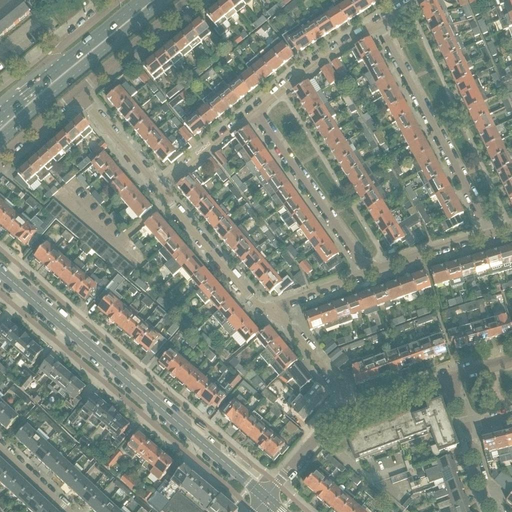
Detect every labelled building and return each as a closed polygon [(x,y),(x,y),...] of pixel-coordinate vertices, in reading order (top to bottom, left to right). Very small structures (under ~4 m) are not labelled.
[(0,0),(0,37),(29,14),(20,2),(21,0),(0,0)] [(240,0),(226,0),(225,1),(236,14),(245,6),(240,0)] [(289,0),(281,0),(276,6),(279,10),(290,1),(289,0)] [(347,0),(336,0),(332,3),(336,9),(345,23),(357,15),(348,1),(347,0)] [(363,0),(350,0),(348,1),(357,15),(369,8),(363,0)] [(421,7),(420,7),(421,8),(426,21),(441,14),(447,11),(441,0),(438,0),(435,1),(435,0),(434,0),(435,1),(421,8),(421,7)] [(511,0),(490,0),(494,9),(500,7),(511,2),(511,0)] [(225,1),(216,8),(227,21),(236,14),(225,1)] [(511,2),(500,7),(494,9),(499,20),(511,15),(511,2)] [(292,5),(286,9),(289,13),(295,8),(292,5)] [(279,10),(276,6),(270,11),(274,15),(279,10)] [(227,21),(216,8),(205,17),(206,17),(207,17),(217,29),(214,31),(219,37),(227,31),(222,25),(227,21)] [(336,9),(325,17),(333,30),(345,23),(336,9)] [(309,19),(310,19),(322,38),(333,30),(325,17),(321,11),(309,19)] [(426,21),(432,33),(447,27),(441,14),(426,21)] [(511,15),(499,20),(503,32),(509,29),(511,28),(511,15)] [(263,17),(257,21),(261,26),(266,21),(263,17)] [(310,19),(298,26),(310,45),(322,38),(310,19)] [(200,21),(190,30),(201,43),(207,38),(214,47),(220,42),(211,31),(209,33),(205,28),(206,27),(202,21),(200,22),(200,21)] [(257,21),(252,25),(256,30),(261,26),(257,21)] [(468,25),(471,31),(476,28),(474,22),(468,25)] [(432,33),(438,46),(453,39),(458,37),(452,24),(447,27),(432,33)] [(261,30),(264,34),(270,29),(266,25),(261,30)] [(291,31),(282,37),(291,51),(295,48),(297,53),(296,53),(297,54),(298,53),(310,45),(298,26),(291,31)] [(480,27),(479,28),(482,34),(487,32),(485,26),(481,27),(480,27)] [(476,28),(471,31),(474,37),(479,35),(476,28)] [(190,30),(181,37),(191,50),(201,43),(190,30)] [(244,32),(239,37),(242,41),(248,37),(244,32)] [(181,37),(171,45),(182,58),(191,50),(181,37)] [(239,37),(232,42),(236,47),(242,41),(239,37)] [(278,39),(267,48),(271,53),(281,65),(292,57),(293,56),(293,55),(292,56),(286,49),(282,44),(278,39)] [(355,48),(351,51),(357,63),(362,61),(376,53),(370,40),(369,39),(369,40),(369,41),(356,48),(355,47),(355,48)] [(438,46),(444,59),(459,52),(453,39),(438,46)] [(245,43),(240,47),(243,51),(248,47),(245,43)] [(171,45),(162,52),(173,66),(182,58),(171,45)] [(494,48),(489,50),(492,57),(497,55),(494,48)] [(444,59),(450,71),(471,62),(465,49),(459,52),(444,59)] [(162,52),(153,60),(163,73),(173,66),(162,52)] [(271,53),(260,62),(271,74),(281,65),(271,53)] [(362,61),(369,73),(383,65),(376,53),(362,61)] [(256,57),(245,66),(249,71),(260,83),(271,74),(260,62),(256,57)] [(212,58),(207,62),(211,66),(216,62),(212,58)] [(163,73),(153,60),(142,68),(143,69),(144,68),(153,80),(153,81),(163,73)] [(337,60),(332,64),(335,70),(341,66),(337,60)] [(223,61),(218,65),(221,69),(226,65),(223,61)] [(450,71),(456,84),(470,77),(467,70),(473,67),(471,62),(450,71)] [(369,74),(364,76),(370,88),(390,78),(383,65),(369,73),(369,74)] [(201,67),(194,73),(198,77),(205,71),(201,67)] [(141,70),(136,75),(144,84),(149,80),(141,70)] [(332,70),(323,76),(330,86),(334,83),(338,80),(332,70)] [(249,71),(239,80),(249,92),(260,83),(249,71)] [(198,77),(194,73),(188,77),(192,82),(198,77)] [(206,74),(201,78),(205,83),(210,79),(206,74)] [(346,77),(341,80),(345,87),(350,84),(346,77)] [(470,77),(456,84),(462,97),(476,90),(481,88),(477,80),(473,83),(470,77)] [(201,78),(196,83),(199,87),(205,83),(201,78)] [(379,91),(382,98),(396,90),(390,78),(370,88),(368,89),(372,95),(379,91)] [(239,80),(228,89),(238,101),(249,92),(239,80)] [(338,80),(334,83),(338,91),(343,89),(338,80)] [(150,81),(146,84),(150,89),(154,94),(158,90),(154,86),(150,81)] [(293,91),(301,104),(315,95),(307,82),(306,83),(307,84),(294,91),(293,91)] [(107,98),(117,110),(129,99),(125,94),(130,89),(126,83),(120,88),(119,88),(118,88),(119,89),(108,99),(107,98)] [(223,83),(212,92),(213,93),(217,98),(227,110),(238,101),(228,89),(223,83)] [(181,84),(175,88),(179,93),(184,88),(181,84)] [(175,88),(166,96),(169,100),(179,93),(175,88)] [(349,91),(353,98),(357,95),(354,88),(349,91)] [(476,90),(462,97),(468,110),(482,103),(487,101),(481,88),(476,90)] [(382,98),(389,110),(403,102),(396,90),(382,98)] [(184,92),(179,96),(182,100),(188,96),(184,92)] [(315,95),(301,104),(309,116),(322,107),(328,103),(321,92),(315,95)] [(159,93),(155,96),(162,104),(165,102),(166,101),(159,93)] [(213,93),(202,102),(206,106),(216,119),(227,110),(217,98),(213,93)] [(346,94),(342,97),(343,98),(348,108),(352,105),(347,96),(347,95),(346,94)] [(179,96),(168,105),(172,110),(183,101),(182,100),(179,96)] [(117,110),(126,121),(138,110),(129,99),(117,110)] [(389,110),(395,122),(410,115),(403,102),(389,110)] [(309,116),(316,128),(330,119),(336,115),(328,103),(322,107),(309,116)] [(468,110),(473,122),(488,116),(482,103),(468,110)] [(164,106),(160,109),(161,109),(165,114),(169,111),(164,106)] [(206,106),(195,115),(205,128),(216,119),(206,106)] [(126,121),(135,131),(148,121),(138,110),(126,121)] [(186,116),(180,120),(184,124),(183,125),(184,126),(184,125),(188,129),(194,137),(193,137),(193,138),(194,137),(205,128),(195,115),(189,120),(186,116)] [(395,122),(402,135),(416,127),(410,115),(395,122)] [(473,122),(479,135),(494,128),(488,116),(473,122)] [(359,117),(355,120),(362,132),(366,129),(359,117)] [(82,118),(72,127),(83,140),(93,131),(92,130),(92,131),(81,119),(82,119),(82,118)] [(175,118),(171,122),(176,128),(181,125),(175,118)] [(316,128),(323,140),(337,131),(330,119),(316,128)] [(135,131),(144,142),(157,131),(148,121),(135,131)] [(181,125),(176,128),(179,132),(178,133),(186,143),(192,138),(181,125)] [(494,128),(479,135),(485,148),(500,141),(497,134),(503,131),(501,125),(494,128)] [(72,127),(63,135),(74,148),(83,140),(72,127)] [(402,135),(409,147),(423,139),(416,127),(402,135)] [(237,155),(243,151),(256,141),(248,129),(247,129),(248,130),(235,139),(235,138),(234,138),(239,145),(235,149),(234,151),(237,155)] [(157,131),(144,142),(154,153),(166,142),(157,131)] [(323,140),(331,151),(344,143),(337,131),(323,140)] [(380,131),(373,134),(380,146),(385,144),(386,143),(383,138),(384,138),(380,131)] [(63,135),(54,143),(65,156),(74,148),(63,135)] [(172,137),(154,153),(163,164),(164,164),(163,163),(174,153),(175,154),(176,153),(170,147),(176,142),(172,137)] [(409,147),(415,159),(430,152),(423,139),(409,147)] [(331,151),(338,163),(352,155),(356,152),(349,140),(344,143),(331,151)] [(243,151),(239,154),(247,165),(251,162),(265,153),(256,141),(243,151)] [(485,148),(491,160),(506,154),(500,141),(485,148)] [(54,143),(45,151),(56,164),(65,156),(54,143)] [(94,152),(92,154),(96,158),(98,157),(98,156),(107,148),(102,143),(93,151),(94,152)] [(45,151),(36,159),(47,172),(56,164),(45,151)] [(352,155),(338,163),(346,175),(364,164),(356,152),(352,155)] [(417,174),(422,172),(436,164),(430,152),(415,159),(410,162),(417,174)] [(219,153),(214,157),(221,167),(225,163),(226,162),(219,153)] [(251,162),(256,168),(251,171),(250,174),(253,178),(255,177),(259,173),(273,164),(265,153),(251,162)] [(491,160),(497,173),(511,166),(506,154),(491,160)] [(92,165),(102,177),(114,166),(104,155),(103,155),(104,156),(93,165),(93,164),(92,165)] [(84,161),(82,162),(82,163),(83,163),(86,167),(91,162),(87,158),(84,161)] [(36,159),(27,167),(38,180),(41,183),(50,175),(47,172),(36,159)] [(211,159),(206,164),(213,173),(215,172),(219,169),(211,159)] [(82,162),(77,167),(81,171),(86,167),(83,163),(82,163),(82,162)] [(225,163),(221,167),(226,172),(230,169),(225,163)] [(346,175),(353,187),(373,175),(365,163),(364,164),(346,175)] [(396,163),(391,165),(394,171),(395,170),(396,170),(399,168),(396,163)] [(259,173),(255,177),(263,188),(268,185),(281,175),(273,164),(259,173)] [(422,172),(417,174),(423,187),(443,176),(436,164),(422,172)] [(102,177),(111,188),(123,177),(114,166),(102,177)] [(497,173),(503,186),(511,181),(511,166),(497,173)] [(38,180),(27,167),(17,176),(17,177),(18,176),(29,188),(28,188),(28,189),(38,180)] [(395,170),(394,171),(396,174),(398,177),(402,174),(399,168),(396,170),(395,170)] [(219,169),(215,172),(223,183),(227,179),(219,169)] [(230,169),(226,172),(230,177),(234,174),(230,169)] [(72,171),(67,176),(71,180),(75,177),(76,176),(74,173),(73,172),(72,172),(72,171)] [(187,199),(199,188),(204,184),(194,173),(190,177),(189,177),(189,178),(178,187),(177,187),(187,199)] [(268,185),(263,188),(271,199),(289,187),(281,175),(268,185)] [(353,187),(360,199),(380,187),(373,175),(353,187)] [(67,176),(62,180),(62,181),(66,184),(71,180),(67,176)] [(81,176),(76,179),(81,184),(85,181),(81,176)] [(423,187),(430,199),(435,196),(449,188),(443,176),(423,187)] [(111,188),(120,198),(133,188),(123,177),(111,188)] [(394,178),(390,181),(393,187),(397,185),(398,184),(394,178)] [(238,180),(234,183),(238,189),(239,188),(240,187),(242,186),(243,185),(238,180)] [(511,181),(503,186),(509,198),(511,196),(511,181)] [(7,188),(12,192),(16,189),(10,184),(7,188)] [(239,188),(238,189),(242,194),(243,194),(247,190),(243,185),(242,186),(240,187),(239,188)] [(54,187),(49,192),(53,196),(58,192),(54,187)] [(289,187),(271,199),(279,211),(284,207),(297,198),(289,187)] [(380,187),(360,199),(368,211),(381,202),(387,199),(380,187)] [(120,198),(129,208),(141,198),(133,188),(120,198)] [(187,199),(196,209),(208,199),(199,188),(187,199)] [(435,196),(442,209),(456,201),(449,188),(435,196)] [(16,189),(12,192),(18,197),(21,193),(16,189)] [(49,192),(44,196),(48,201),(53,196),(49,192)] [(95,192),(91,195),(96,201),(100,197),(95,192)] [(237,192),(233,196),(238,201),(242,198),(237,192)] [(413,192),(408,195),(411,201),(412,201),(416,198),(413,192)] [(100,197),(96,201),(100,206),(104,202),(100,197)] [(405,197),(401,199),(404,205),(409,202),(405,197)] [(141,198),(129,208),(139,220),(140,220),(139,219),(150,209),(151,210),(141,198)] [(288,213),(280,218),(284,224),(292,219),(305,209),(297,198),(284,207),(288,213)] [(196,209),(205,220),(217,209),(208,199),(196,209)] [(34,201),(29,206),(33,210),(38,205),(34,201)] [(53,201),(45,211),(50,215),(59,205),(54,201),(53,201)] [(252,204),(256,210),(260,207),(256,201),(252,204)] [(456,201),(442,209),(448,220),(441,224),(446,232),(463,223),(463,222),(462,223),(458,216),(462,214),(463,214),(456,201)] [(368,211),(375,223),(389,214),(381,202),(368,211)] [(409,202),(404,205),(407,211),(412,208),(409,202)] [(0,223),(11,211),(2,204),(0,206),(0,223)] [(59,205),(50,215),(51,216),(55,219),(64,209),(59,205)] [(205,220),(214,230),(227,220),(231,216),(222,205),(217,209),(205,220)] [(260,207),(256,210),(260,215),(264,212),(260,207)] [(64,209),(55,219),(56,220),(60,224),(69,214),(64,209)] [(292,219),(284,224),(288,229),(296,224),(300,230),(313,221),(305,209),(292,219)] [(7,230),(8,231),(19,219),(11,211),(0,223),(0,224),(2,227),(1,228),(6,232),(7,230)] [(389,214),(375,223),(383,235),(396,226),(400,224),(401,221),(399,218),(396,217),(393,212),(389,214)] [(109,216),(109,217),(114,222),(118,218),(113,213),(109,216)] [(19,219),(8,231),(11,234),(10,235),(14,239),(15,238),(16,238),(29,223),(31,221),(23,214),(19,218),(19,219)] [(69,214),(60,224),(65,228),(74,218),(69,214)] [(254,214),(250,217),(255,223),(259,220),(258,218),(254,214)] [(411,217),(414,223),(419,220),(416,215),(411,217)] [(55,219),(51,216),(43,224),(48,229),(56,220),(55,219)] [(144,226),(155,238),(167,227),(157,216),(156,216),(157,217),(146,226),(145,226),(144,226)] [(16,238),(16,239),(25,246),(36,233),(43,225),(37,220),(38,220),(35,217),(35,218),(31,221),(29,223),(16,238)] [(427,217),(422,219),(426,225),(430,223),(427,217)] [(74,218),(65,228),(70,232),(79,222),(74,218)] [(118,218),(114,222),(118,227),(122,223),(118,218)] [(214,230),(223,241),(236,230),(227,220),(214,230)] [(300,230),(308,241),(321,232),(313,221),(300,230)] [(79,222),(70,232),(75,237),(84,227),(79,222)] [(43,225),(36,233),(41,237),(48,229),(43,224),(43,225)] [(269,227),(273,232),(274,231),(277,229),(273,224),(269,227)] [(223,241),(233,251),(245,241),(249,237),(250,236),(240,226),(236,230),(223,241)] [(396,226),(383,235),(391,248),(391,247),(391,246),(403,239),(404,239),(396,226)] [(84,227),(75,237),(80,241),(89,231),(84,227)] [(155,238),(164,248),(176,238),(167,227),(155,238)] [(273,232),(277,238),(278,237),(279,236),(281,235),(277,229),(274,231),(273,232)] [(61,237),(65,240),(70,235),(66,231),(61,237)] [(89,231),(80,241),(84,244),(86,245),(94,235),(89,231)] [(268,232),(264,235),(268,240),(270,239),(271,238),(272,237),(272,236),(268,231),(268,232)] [(308,241),(316,253),(330,243),(321,232),(308,241)] [(70,235),(65,240),(68,243),(73,238),(70,235)] [(94,235),(86,245),(88,247),(91,250),(99,240),(94,235)] [(245,241),(233,251),(242,262),(254,251),(258,248),(249,237),(245,241)] [(268,240),(272,245),(275,250),(280,246),(276,242),(272,237),(271,238),(270,239),(268,240)] [(164,248),(159,253),(168,263),(173,259),(174,257),(185,248),(176,238),(164,248)] [(99,240),(91,250),(92,251),(96,254),(104,244),(99,240)] [(135,246),(139,251),(143,248),(143,247),(142,246),(139,242),(135,246)] [(341,264),(342,263),(336,256),(337,255),(338,256),(330,243),(316,253),(324,264),(323,265),(328,273),(329,272),(328,272),(340,263),(341,264)] [(41,262),(44,264),(55,251),(46,244),(35,257),(37,258),(36,260),(40,263),(41,262)] [(84,244),(79,250),(83,253),(88,247),(86,245),(84,244)] [(104,244),(96,254),(101,258),(109,249),(104,244)] [(290,246),(286,249),(290,255),(294,251),(290,246)] [(88,247),(83,253),(87,256),(92,251),(91,250),(88,247)] [(511,248),(511,247),(498,250),(505,272),(511,269),(511,248)] [(168,263),(164,266),(173,277),(182,269),(194,259),(185,248),(174,257),(173,259),(168,263)] [(242,262),(251,272),(263,262),(258,256),(262,253),(258,248),(254,251),(242,262)] [(109,249),(101,258),(102,259),(106,263),(114,253),(109,249)] [(498,250),(484,255),(491,276),(505,272),(498,250)] [(51,270),(52,271),(63,258),(55,251),(44,264),(47,267),(46,268),(50,272),(51,270)] [(294,251),(290,255),(294,260),(295,260),(299,257),(294,251)] [(114,253),(106,263),(111,267),(119,257),(114,253)] [(484,255),(471,259),(475,273),(476,274),(477,279),(477,280),(491,276),(489,270),(484,255)] [(119,257),(111,267),(116,272),(125,262),(119,257)] [(60,278),(72,265),(63,258),(52,271),(55,274),(54,275),(58,279),(60,278)] [(289,258),(285,261),(290,268),(294,264),(289,258)] [(182,269),(191,280),(203,269),(194,259),(182,269)] [(471,259),(458,263),(464,283),(477,279),(471,259)] [(72,265),(60,278),(64,281),(62,282),(67,286),(68,285),(69,286),(80,273),(84,267),(76,260),(72,265)] [(94,265),(98,269),(103,264),(99,260),(94,265)] [(307,275),(312,271),(305,261),(299,266),(307,275)] [(125,262),(116,272),(121,276),(130,266),(125,262)] [(251,272),(260,283),(272,272),(263,262),(251,272)] [(458,263),(444,267),(449,282),(450,288),(464,284),(464,283),(458,263)] [(130,266),(121,276),(126,280),(135,270),(130,266)] [(80,273),(69,286),(72,288),(71,290),(75,293),(76,292),(78,293),(89,280),(83,275),(88,270),(84,267),(80,273)] [(449,282),(444,267),(429,271),(430,272),(430,271),(435,285),(434,286),(434,287),(449,282)] [(191,280),(201,290),(213,280),(203,269),(191,280)] [(272,272),(260,283),(270,294),(270,293),(274,290),(278,295),(278,296),(293,284),(287,277),(281,282),(272,272)] [(425,272),(411,277),(416,293),(431,287),(430,287),(425,273),(425,272)] [(301,288),(308,284),(302,273),(295,276),(301,288)] [(89,280),(78,293),(86,300),(91,295),(93,292),(98,296),(109,283),(104,279),(102,281),(100,282),(93,276),(89,280)] [(99,309),(107,316),(119,303),(122,299),(115,293),(125,281),(118,276),(99,298),(105,302),(99,309)] [(411,277),(398,282),(403,297),(416,293),(411,277)] [(138,280),(135,284),(140,288),(143,284),(138,280)] [(201,290),(196,294),(205,305),(210,301),(222,290),(213,280),(201,290)] [(398,282),(384,287),(390,302),(403,297),(398,282)] [(143,284),(140,288),(145,293),(149,289),(143,284)] [(384,287),(371,292),(377,307),(384,304),(386,310),(392,308),(390,302),(384,287)] [(131,288),(128,291),(134,296),(137,292),(131,288)] [(210,301),(219,312),(231,301),(222,290),(210,301)] [(371,292),(358,296),(363,310),(364,312),(365,317),(378,312),(377,307),(371,292)] [(358,296),(345,301),(351,316),(364,312),(358,296)] [(146,297),(141,302),(145,306),(150,301),(146,297)] [(160,298),(156,302),(161,306),(164,302),(160,298)] [(219,312),(212,317),(222,328),(228,322),(240,311),(231,301),(219,312)] [(332,306),(338,321),(339,326),(353,321),(351,316),(345,301),(332,306)] [(164,302),(161,306),(166,311),(170,307),(164,302)] [(476,302),(464,306),(466,312),(467,313),(479,310),(478,308),(476,302)] [(115,322),(116,323),(127,310),(119,303),(107,316),(110,318),(109,320),(113,323),(115,322)] [(332,306),(319,310),(324,324),(324,326),(326,331),(339,326),(338,321),(332,306)] [(158,308),(155,312),(163,319),(167,315),(158,308)] [(453,309),(442,312),(445,321),(456,317),(453,309)] [(127,310),(116,323),(119,325),(117,327),(122,331),(123,329),(124,330),(136,317),(127,310)] [(324,326),(319,310),(304,316),(305,316),(310,330),(310,331),(324,326)] [(228,322),(222,328),(231,338),(237,333),(249,322),(240,311),(228,322)] [(181,316),(178,321),(182,325),(186,320),(181,316)] [(131,336),(133,337),(144,324),(136,317),(124,330),(127,333),(126,334),(130,338),(131,336)] [(498,318),(494,319),(497,328),(499,327),(501,336),(511,332),(511,329),(510,322),(508,323),(506,317),(498,319),(498,318)] [(494,319),(483,323),(485,331),(487,331),(490,339),(501,336),(499,327),(497,328),(494,319)] [(186,320),(182,325),(188,329),(192,325),(186,320)] [(144,324),(133,337),(136,340),(135,341),(139,345),(140,343),(141,345),(153,330),(154,330),(146,322),(144,324)] [(249,322),(237,333),(247,344),(248,344),(247,343),(258,333),(259,334),(259,333),(249,322)] [(0,343),(2,346),(5,343),(6,342),(7,340),(16,330),(14,328),(15,328),(15,327),(15,326),(14,326),(14,325),(14,324),(13,324),(12,324),(11,324),(10,324),(8,323),(0,332),(0,343)] [(483,323),(471,326),(474,335),(476,334),(479,343),(490,339),(487,331),(485,331),(483,323)] [(174,324),(166,333),(171,337),(179,328),(174,324)] [(471,326),(460,329),(462,338),(464,338),(467,346),(479,343),(476,334),(474,335),(471,326)] [(257,338),(266,350),(279,339),(269,328),(268,328),(269,329),(257,338)] [(462,338),(460,329),(448,333),(451,342),(453,341),(455,350),(467,346),(464,338),(462,338)] [(9,346),(4,352),(9,356),(16,347),(17,348),(26,337),(19,330),(17,330),(16,330),(7,340),(6,342),(5,343),(9,346)] [(153,330),(141,345),(144,347),(143,348),(147,352),(148,350),(150,352),(150,351),(155,355),(167,342),(153,330)] [(203,335),(199,339),(204,343),(207,339),(203,335)] [(442,335),(431,339),(434,347),(431,348),(434,357),(446,353),(443,344),(445,344),(442,335)] [(17,348),(10,357),(14,360),(19,355),(23,358),(34,345),(34,343),(31,340),(26,337),(17,348)] [(190,338),(185,343),(189,347),(194,341),(190,338)] [(329,338),(323,342),(327,347),(332,342),(329,338)] [(207,339),(204,343),(210,348),(213,343),(207,339)] [(268,366),(269,365),(287,350),(279,339),(266,350),(260,355),(268,366)] [(431,339),(420,343),(423,351),(420,352),(423,361),(434,357),(431,348),(434,347),(431,339)] [(322,350),(326,355),(336,347),(332,342),(327,347),(322,350)] [(420,343),(408,347),(411,355),(409,356),(412,365),(423,361),(420,352),(423,351),(420,343)] [(23,358),(21,361),(24,364),(21,368),(24,372),(22,375),(27,379),(31,374),(28,371),(32,366),(33,365),(33,364),(43,353),(41,351),(41,350),(41,349),(41,348),(41,347),(40,347),(39,347),(38,347),(37,347),(34,345),(23,358)] [(408,347),(397,351),(400,359),(397,360),(401,369),(402,368),(403,370),(408,368),(407,366),(412,365),(409,356),(411,355),(408,347)] [(166,368),(168,371),(180,357),(171,350),(160,363),(161,364),(160,366),(164,370),(166,368)] [(208,350),(204,356),(208,359),(213,354),(208,350)] [(279,376),(284,372),(296,362),(297,361),(287,350),(269,365),(279,376)] [(329,358),(333,363),(342,355),(338,350),(329,358)] [(224,351),(220,356),(226,361),(229,357),(230,356),(224,351)] [(397,351),(386,355),(389,364),(386,364),(389,373),(401,369),(397,360),(400,359),(397,351)] [(386,355),(375,359),(378,368),(375,368),(378,377),(389,373),(386,364),(389,364),(386,355)] [(176,377),(178,378),(189,365),(180,357),(168,371),(171,373),(170,375),(175,378),(176,377)] [(44,376),(48,380),(60,365),(55,361),(54,362),(51,359),(41,371),(40,371),(35,377),(31,374),(27,379),(19,388),(24,392),(34,380),(37,384),(44,376)] [(362,359),(350,364),(354,374),(352,375),(356,385),(367,381),(364,373),(366,372),(363,363),(362,359)] [(375,359),(363,363),(366,372),(364,373),(367,381),(378,377),(375,368),(378,368),(375,359)] [(279,376),(277,378),(280,381),(282,382),(285,385),(286,385),(286,384),(292,379),(299,389),(300,398),(301,399),(314,410),(321,401),(322,401),(323,400),(323,399),(327,394),(317,385),(316,386),(310,381),(312,380),(299,364),(298,364),(296,362),(284,372),(279,376)] [(49,379),(48,380),(52,384),(49,387),(54,390),(68,374),(65,371),(66,370),(60,365),(49,379)] [(184,384),(185,385),(197,372),(189,365),(178,378),(180,380),(179,381),(183,385),(184,384)] [(238,365),(235,370),(239,374),(243,369),(238,365)] [(223,366),(219,372),(223,375),(227,370),(223,366)] [(243,369),(239,374),(244,378),(248,373),(243,369)] [(192,391),(194,392),(205,379),(197,372),(185,385),(188,387),(187,389),(191,392),(192,391)] [(54,390),(58,394),(61,391),(65,395),(66,394),(78,380),(72,375),(71,377),(68,374),(54,390)] [(236,375),(227,385),(233,390),(241,380),(236,375)] [(1,377),(0,378),(0,382),(6,387),(9,383),(1,377)] [(257,377),(251,383),(258,389),(264,385),(257,377)] [(271,384),(261,395),(266,399),(273,405),(277,400),(271,395),(282,382),(280,381),(277,378),(271,384)] [(201,398),(202,399),(213,386),(205,379),(194,392),(196,394),(195,396),(200,399),(201,398)] [(66,394),(65,395),(69,398),(66,402),(69,405),(68,408),(72,412),(76,408),(82,400),(79,397),(86,389),(82,385),(83,384),(78,380),(66,394)] [(243,382),(239,386),(246,391),(249,387),(243,382)] [(202,402),(201,402),(207,407),(209,405),(210,406),(213,404),(217,408),(218,408),(224,400),(227,397),(222,393),(224,390),(216,383),(213,386),(202,399),(203,400),(202,402)] [(17,390),(14,394),(21,400),(24,396),(17,390)] [(256,394),(253,398),(258,402),(261,398),(256,394)] [(33,397),(31,399),(37,404),(41,400),(35,395),(33,397)] [(24,396),(21,400),(28,406),(31,402),(24,396)] [(72,416),(67,421),(73,426),(79,418),(86,424),(87,425),(88,422),(104,404),(103,403),(104,403),(104,402),(99,398),(98,398),(98,399),(95,396),(88,405),(84,402),(77,409),(72,416)] [(229,408),(223,415),(232,423),(232,422),(243,410),(243,409),(247,404),(239,396),(234,402),(229,408)] [(314,410),(301,399),(300,398),(299,397),(289,409),(291,411),(291,412),(292,414),(293,413),(303,422),(314,410)] [(266,399),(264,402),(272,409),(274,406),(273,405),(266,399)] [(0,401),(0,415),(1,415),(4,417),(10,411),(0,401)] [(359,461),(358,458),(397,443),(430,431),(436,446),(430,448),(434,458),(448,452),(456,449),(455,444),(456,443),(441,402),(426,407),(427,409),(416,413),(415,411),(350,435),(352,443),(349,445),(356,462),(359,461)] [(44,405),(43,407),(49,411),(52,408),(53,408),(52,408),(52,407),(47,403),(44,405)] [(97,430),(99,427),(113,410),(107,404),(105,405),(104,404),(88,422),(97,430)] [(272,409),(270,412),(278,419),(282,413),(274,406),(272,409)] [(104,429),(109,433),(121,419),(120,418),(121,417),(113,410),(99,427),(103,431),(104,429)] [(239,428),(240,429),(251,416),(243,410),(232,422),(235,425),(234,426),(238,430),(239,428)] [(1,415),(0,415),(0,424),(7,430),(18,418),(10,411),(4,417),(1,415)] [(41,413),(38,416),(46,423),(49,420),(41,413)] [(247,435),(249,436),(260,423),(262,420),(254,413),(251,416),(240,429),(243,432),(242,433),(245,436),(247,435)] [(281,421),(286,426),(289,422),(284,418),(281,421)] [(121,419),(109,433),(113,436),(112,438),(116,441),(112,446),(117,450),(127,438),(123,435),(130,426),(127,423),(127,421),(124,419),(122,419),(121,419)] [(49,420),(46,423),(52,429),(55,426),(49,420)] [(260,423),(249,436),(251,439),(250,440),(255,444),(256,443),(257,444),(268,431),(271,427),(262,420),(260,423)] [(286,426),(283,429),(284,430),(286,428),(294,434),(294,435),(298,430),(289,422),(286,426)] [(16,438),(27,449),(32,443),(30,440),(35,434),(27,426),(16,438)] [(264,450),(265,451),(276,438),(268,431),(257,444),(260,446),(259,447),(263,451),(264,450)] [(62,433),(59,436),(66,443),(70,440),(62,433)] [(27,449),(35,456),(46,444),(35,434),(30,440),(32,443),(27,449)] [(126,450),(123,453),(132,460),(136,455),(148,442),(144,438),(145,437),(141,434),(140,435),(139,434),(133,442),(128,448),(126,450)] [(506,434),(493,437),(499,457),(511,454),(506,434)] [(83,437),(78,443),(82,447),(87,441),(83,437)] [(493,437),(481,440),(487,463),(493,462),(492,459),(499,457),(493,437)] [(276,438),(265,451),(268,453),(267,455),(274,461),(280,454),(282,456),(283,455),(289,448),(285,445),(277,438),(276,438)] [(70,440),(66,443),(72,449),(75,445),(70,440)] [(87,441),(82,447),(86,450),(91,444),(87,441)] [(139,462),(143,465),(157,449),(153,446),(154,445),(150,441),(149,442),(148,442),(136,455),(141,459),(139,462)] [(35,456),(42,463),(48,458),(51,460),(56,454),(46,444),(35,456)] [(80,446),(77,449),(83,456),(87,452),(80,446)] [(150,474),(155,469),(165,456),(164,456),(165,454),(161,451),(160,452),(157,449),(143,465),(142,466),(151,473),(150,474)] [(87,452),(83,456),(90,463),(94,459),(87,452)] [(117,452),(105,467),(110,471),(122,456),(117,452)] [(42,463),(53,473),(64,461),(56,454),(51,460),(48,458),(42,463)] [(155,469),(150,474),(159,482),(174,464),(173,463),(174,462),(170,458),(169,460),(165,456),(155,469)] [(328,456),(325,460),(336,469),(339,465),(328,456)] [(439,467),(425,472),(427,478),(456,468),(453,462),(451,463),(449,457),(440,461),(437,462),(439,467)] [(53,473),(63,483),(69,477),(66,475),(72,468),(64,461),(53,473)] [(2,462),(0,464),(0,482),(11,471),(2,462)] [(339,465),(336,469),(342,473),(345,470),(339,465)] [(100,467),(97,470),(104,476),(107,473),(100,467)] [(63,483),(71,490),(83,478),(72,468),(66,475),(69,477),(63,483)] [(168,487),(177,495),(193,476),(184,468),(168,487)] [(304,484),(315,493),(326,480),(329,476),(321,468),(317,473),(316,472),(310,479),(309,478),(304,484)] [(456,468),(427,478),(429,484),(443,479),(445,484),(457,480),(455,475),(458,474),(456,468)] [(11,471),(0,482),(0,483),(9,491),(20,479),(11,471)] [(494,482),(499,486),(507,476),(502,472),(499,476),(494,482)] [(107,473),(104,476),(110,482),(113,478),(107,473)] [(405,473),(390,478),(392,485),(408,479),(405,473)] [(496,473),(490,475),(491,479),(494,482),(499,476),(496,473)] [(354,474),(349,480),(353,483),(358,477),(354,474)] [(124,475),(120,480),(126,485),(130,480),(124,475)] [(168,505),(161,511),(209,511),(221,499),(193,476),(177,495),(168,505)] [(499,486),(504,490),(511,480),(507,476),(499,486)] [(358,477),(353,483),(357,486),(361,481),(358,477)] [(71,490),(79,497),(84,491),(87,494),(93,488),(83,478),(71,490)] [(20,479),(9,491),(18,500),(29,487),(20,479)] [(130,480),(126,485),(131,489),(135,484),(130,480)] [(322,499),(323,500),(334,487),(326,480),(315,493),(318,496),(317,497),(321,501),(322,499)] [(447,489),(433,494),(435,501),(449,496),(450,498),(462,494),(461,491),(464,491),(461,484),(459,485),(457,480),(445,484),(447,489)] [(116,481),(113,484),(120,490),(124,487),(116,481)] [(365,486),(361,490),(365,492),(370,497),(373,493),(365,486)] [(29,487),(18,500),(27,508),(38,496),(29,487)] [(124,487),(120,490),(128,497),(131,493),(124,487)] [(331,507),(332,508),(343,495),(334,487),(323,500),(326,503),(325,504),(329,508),(331,507)] [(79,497),(90,508),(101,495),(93,488),(87,494),(84,491),(79,497)] [(143,499),(147,503),(155,493),(151,489),(143,499)] [(342,511),(351,502),(354,498),(346,491),(343,495),(332,508),(335,510),(333,511),(342,511)] [(373,493),(370,497),(372,499),(375,501),(375,502),(378,504),(378,503),(379,504),(381,501),(382,500),(376,496),(373,493)] [(161,511),(168,505),(155,494),(146,505),(154,511),(161,511)] [(437,506),(439,511),(442,511),(468,502),(466,496),(463,496),(462,494),(450,498),(451,501),(437,506)] [(90,508),(94,511),(105,511),(106,511),(103,509),(109,503),(101,495),(90,508)] [(38,496),(27,508),(31,511),(40,511),(47,504),(38,496)] [(137,498),(134,502),(142,509),(146,506),(137,498)] [(236,511),(221,499),(209,511),(236,511)] [(356,511),(359,508),(351,502),(342,511),(356,511)] [(468,511),(467,508),(470,508),(468,502),(442,511),(468,511)] [(105,511),(118,511),(109,503),(103,509),(106,511),(105,511)]
